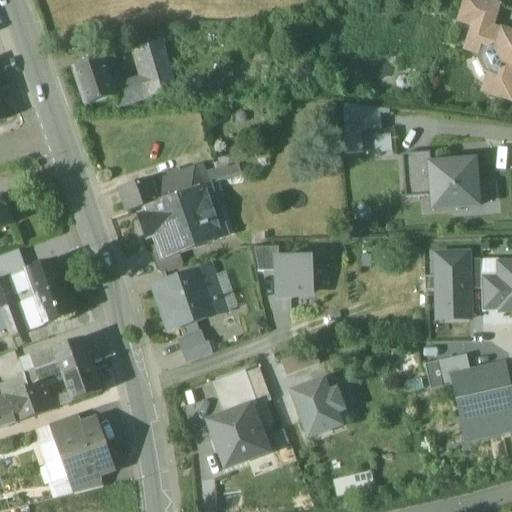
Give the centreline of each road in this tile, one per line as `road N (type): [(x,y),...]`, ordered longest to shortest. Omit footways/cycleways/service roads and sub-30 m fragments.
road 1 (tertiary): [(159,511),(142,393),(109,261),(61,130)]
road 2 (tertiary): [(61,130),(13,0)]
